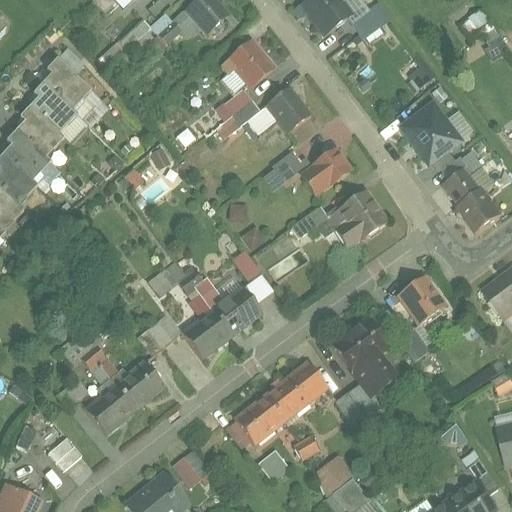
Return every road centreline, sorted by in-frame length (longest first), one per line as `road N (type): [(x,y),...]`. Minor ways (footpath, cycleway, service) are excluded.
road 1 (residential): [(73,511),(433,229)]
road 2 (residential): [(433,229),(258,0)]
